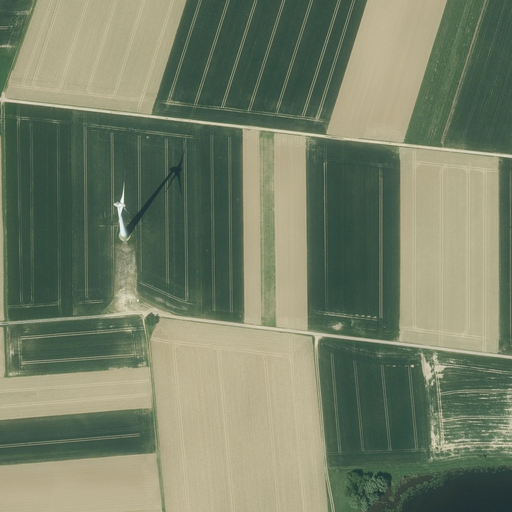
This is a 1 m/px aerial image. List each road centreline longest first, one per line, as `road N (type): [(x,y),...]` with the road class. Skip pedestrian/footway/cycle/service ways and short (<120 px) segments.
road 1 (track): [(0,100),(511,157)]
road 2 (track): [(511,358),(145,314),(0,325)]
road 3 (track): [(36,0),(1,100),(5,324)]
road 4 (track): [(145,314),(163,511)]
road 5 (track): [(511,460),(325,469)]
road 6 (track): [(317,335),(325,469)]
